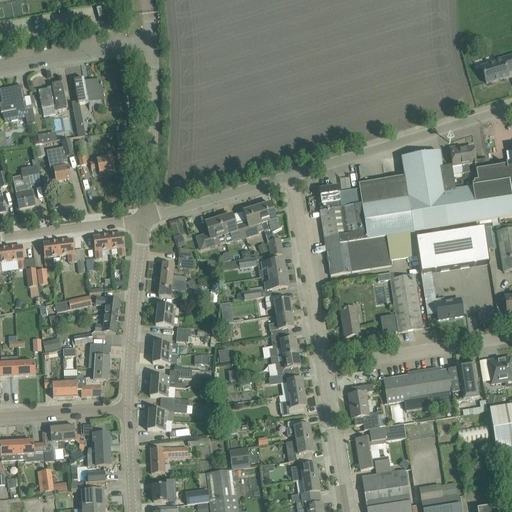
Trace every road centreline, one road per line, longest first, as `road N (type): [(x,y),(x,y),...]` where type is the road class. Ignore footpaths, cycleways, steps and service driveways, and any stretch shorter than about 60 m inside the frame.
road 1 (unclassified): [(291,176),(511,108)]
road 2 (residential): [(322,367),(291,176)]
road 3 (unclassified): [(322,367),(511,337)]
road 4 (tertiary): [(128,409),(143,219)]
road 5 (tertiary): [(143,219),(150,41)]
road 6 (unclassified): [(143,219),(291,176)]
road 7 (residential): [(345,511),(322,367)]
road 8 (residential): [(0,237),(143,219)]
road 9 (residential): [(0,415),(128,409)]
road 10 (residential): [(0,68),(118,46)]
